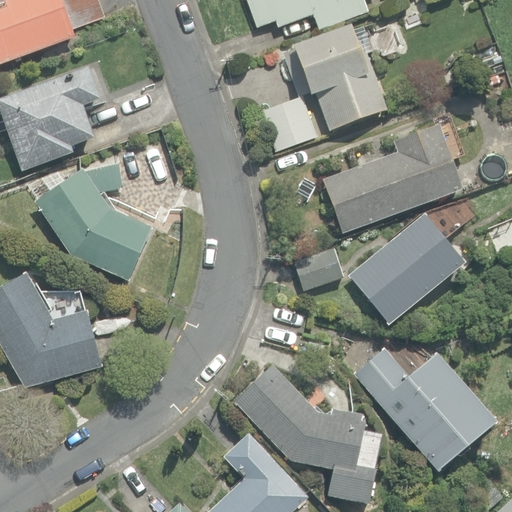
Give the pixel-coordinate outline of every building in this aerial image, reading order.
[(0,65),(75,38),(71,29),(104,18),(97,0),(3,0),(6,7),(0,9),(0,65)] [(312,15),(318,31),(367,13),(362,0),(245,0),(256,29),(276,22),(278,28),(312,15)] [(315,95),(328,131),(386,111),(356,28),(351,30),(350,27),(292,48),(293,50),(282,54),(297,97),(309,93),(310,97),(315,95)] [(0,100),(0,112),(21,173),(72,155),(70,148),(94,139),(83,106),(99,100),(88,69),(0,100)] [(260,113),(275,152),(315,137),(300,98),(260,113)] [(322,180),(342,234),(461,190),(438,126),(393,142),(396,153),(322,180)] [(70,256),(130,282),(152,229),(109,211),(99,196),(127,193),(122,158),(81,164),(81,170),(34,203),(70,256)] [(348,276),(391,332),(470,270),(423,215),(348,276)] [(293,262),(303,291),(343,278),(333,249),(293,262)] [(0,346),(24,389),(101,368),(94,341),(86,312),(53,321),(26,274),(0,289),(0,346)] [(352,374),(446,484),(506,436),(435,354),(407,377),(383,348),(352,374)] [(327,496),(367,504),(374,470),(373,470),(380,438),(362,435),(364,423),(360,422),(361,416),(331,410),(330,415),(315,412),(271,365),(233,402),(289,461),(332,470),(327,496)] [(292,511),(307,498),(247,434),(223,458),(243,479),(207,511),(292,511)] [(511,511),(511,503),(502,511),(511,511)]
